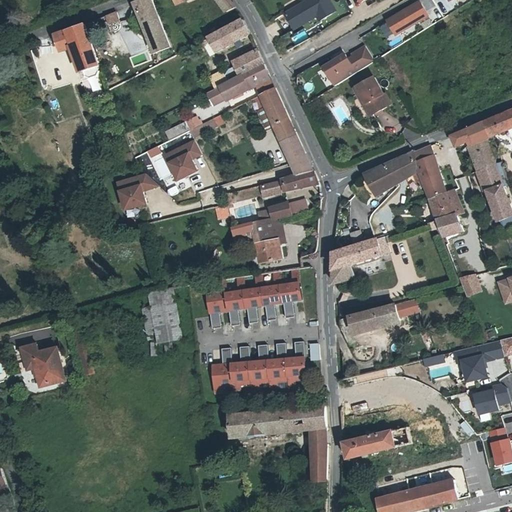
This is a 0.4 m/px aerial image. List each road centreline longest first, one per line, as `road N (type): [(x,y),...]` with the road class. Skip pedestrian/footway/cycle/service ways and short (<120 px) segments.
road 1 (tertiary): [(332,181),(323,283),(333,511)]
road 2 (tertiary): [(238,0),(332,181)]
road 3 (residential): [(332,181),(511,104)]
road 4 (residential): [(0,52),(122,0)]
